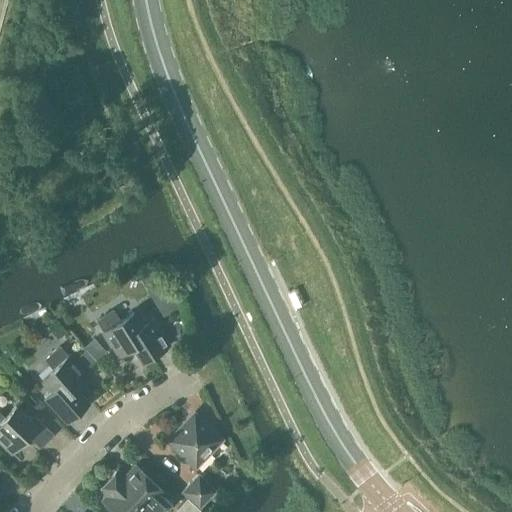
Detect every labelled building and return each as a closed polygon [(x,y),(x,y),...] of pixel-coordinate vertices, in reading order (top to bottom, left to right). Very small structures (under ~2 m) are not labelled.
[(172,294),(157,304),(165,317),(180,307),(172,294)] [(121,321),(115,311),(99,321),(105,331),(103,333),(119,358),(133,349),(137,356),(145,351),(149,358),(164,349),(150,328),(146,330),(135,313),(121,321)] [(95,339),(85,348),(87,351),(97,361),(107,352),(95,339)] [(69,356),(61,347),(47,360),(55,369),(43,380),(57,395),(53,398),(70,417),(83,406),(78,400),(84,394),(79,388),(91,377),(71,355),(69,356)] [(87,351),(78,358),(88,369),(97,361),(87,351)] [(32,421),(17,407),(6,418),(0,412),(0,442),(13,454),(30,436),(42,447),(54,435),(35,417),(32,421)] [(197,466),(221,440),(195,415),(170,441),(197,466)] [(166,493),(137,466),(125,475),(118,469),(99,490),(105,496),(102,499),(115,511),(165,511),(172,504),(164,496),(166,493)] [(200,508),(217,491),(200,474),(183,492),(200,508)] [(202,511),(188,499),(177,511),(178,511),(202,511)]
